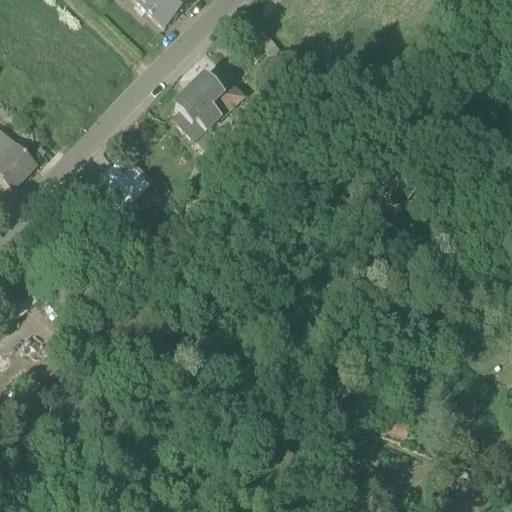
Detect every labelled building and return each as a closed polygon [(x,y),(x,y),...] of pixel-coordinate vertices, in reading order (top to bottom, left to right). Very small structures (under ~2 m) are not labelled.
[(128,0),(164,35),(196,1),(195,0),(128,0)] [(246,46),(269,69),(282,57),(259,34),(246,46)] [(398,92),(378,65),(363,75),(383,103),(398,92)] [(172,125),(196,149),(208,137),(216,129),(241,105),(226,89),(215,99),(203,86),(188,100),(174,114),(178,118),(172,125)] [(244,128),(249,134),(259,125),(254,119),(244,128)] [(0,186),(11,197),(36,170),(0,136),(0,186)] [(42,149),(36,155),(42,161),(48,155),(42,149)] [(117,218),(147,189),(139,181),(129,190),(113,173),(103,183),(111,191),(101,201),(117,218)] [(188,207),(197,199),(186,188),(178,196),(188,207)]
